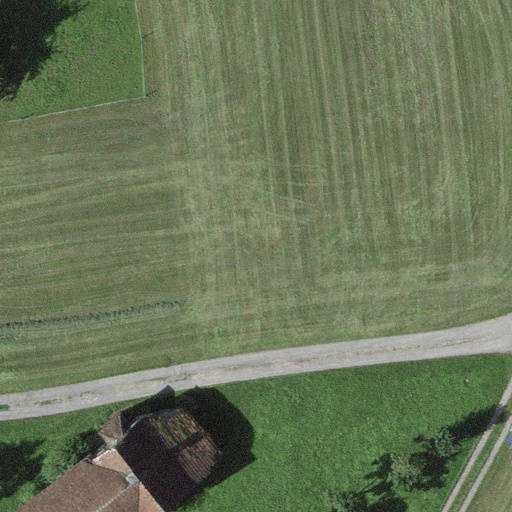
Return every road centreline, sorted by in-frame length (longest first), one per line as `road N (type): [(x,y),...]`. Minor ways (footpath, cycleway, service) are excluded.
road 1 (track): [(511,338),(0,406)]
road 2 (track): [(456,511),(511,405)]
